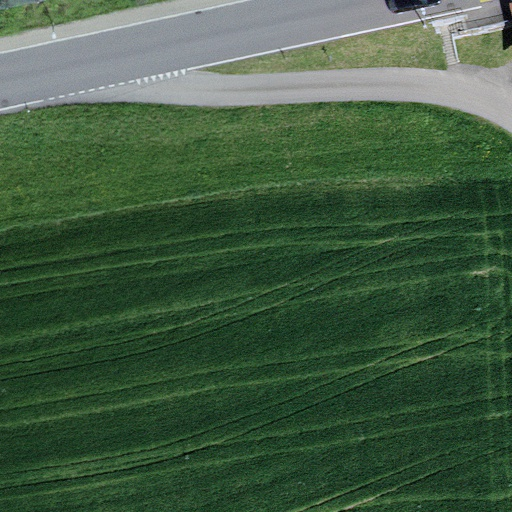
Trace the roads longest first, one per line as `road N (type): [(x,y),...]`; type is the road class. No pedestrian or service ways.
road 1 (unclassified): [(511,116),(471,97),(427,92),(157,95),(83,64)]
road 2 (tertiary): [(381,0),(83,64)]
